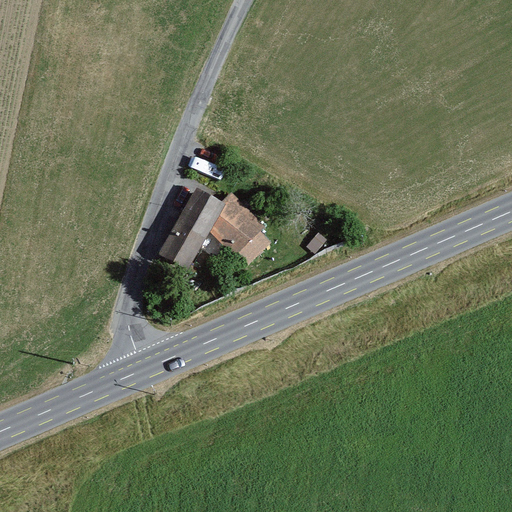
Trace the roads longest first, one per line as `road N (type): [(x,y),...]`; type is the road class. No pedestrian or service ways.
road 1 (secondary): [(138,373),(511,212)]
road 2 (unclassified): [(242,0),(127,286),(125,330),(138,373)]
road 3 (secondary): [(0,433),(138,373)]
